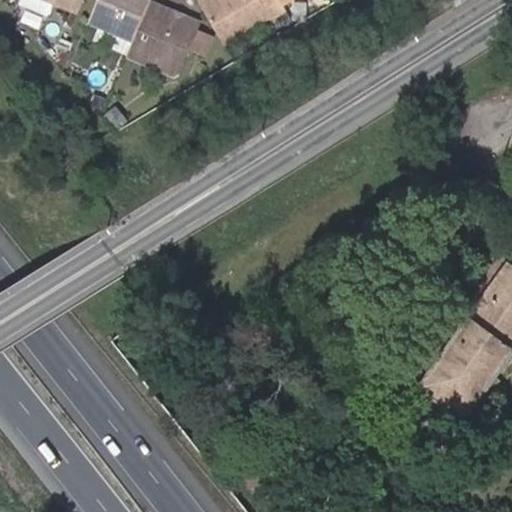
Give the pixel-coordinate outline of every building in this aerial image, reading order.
[(48,17),(53,5),(40,0),(19,0),(17,5),(48,17)] [(40,0),(53,5),(77,16),(84,0),(40,0)] [(153,0),(100,0),(90,25),(134,43),(135,43),(151,4),(153,0)] [(211,0),(200,7),(223,48),(286,11),(283,6),(279,0),(211,0)] [(135,43),(134,43),(127,60),(177,81),(189,50),(198,28),(200,25),(151,4),(135,43)] [(215,36),(198,28),(189,50),(207,57),(215,36)] [(511,340),(511,264),(498,255),(408,382),(457,416),(482,381),(493,390),(499,379),(489,372),(511,340)]
